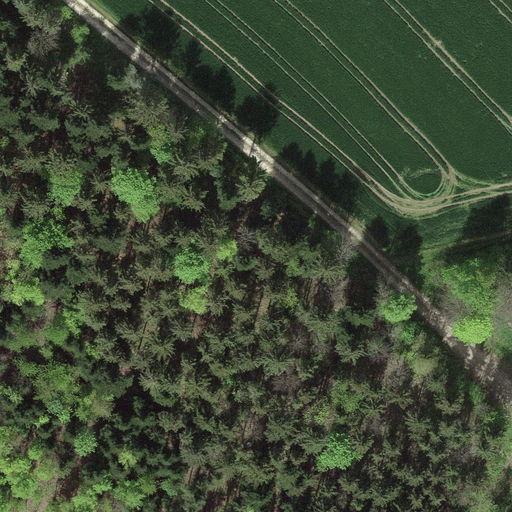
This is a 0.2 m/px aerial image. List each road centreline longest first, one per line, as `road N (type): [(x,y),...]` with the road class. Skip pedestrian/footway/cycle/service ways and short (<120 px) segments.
road 1 (track): [(511,399),(386,275),(70,0)]
road 2 (track): [(386,275),(511,243)]
